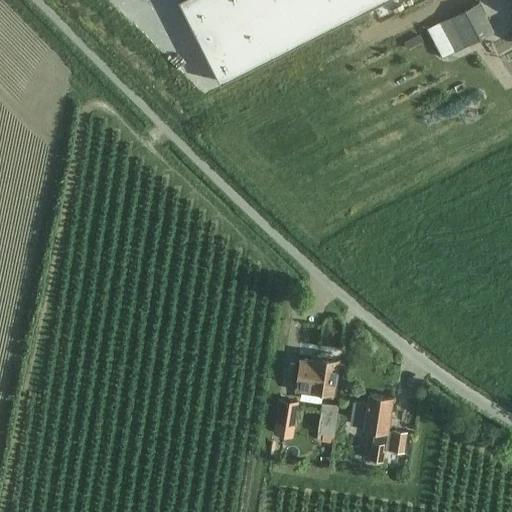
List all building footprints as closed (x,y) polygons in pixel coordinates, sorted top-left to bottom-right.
[(180,0),(221,81),(382,0),(180,0)] [(443,58),(495,30),(479,1),(428,29),(443,58)] [(408,50),(424,41),(419,33),(404,42),(408,50)] [(335,391),(339,359),(316,356),(315,360),(302,359),(298,391),(311,393),(312,388),(335,391)] [(354,399),(351,423),(366,425),(365,427),(376,429),(371,459),(384,461),(386,448),(404,451),(407,431),(395,430),(395,431),(388,430),(394,397),(371,394),(369,402),(354,399)] [(287,397),(284,416),(294,418),(298,399),(287,397)] [(334,435),(339,405),(323,403),(318,433),(317,440),(333,443),(334,435)]
